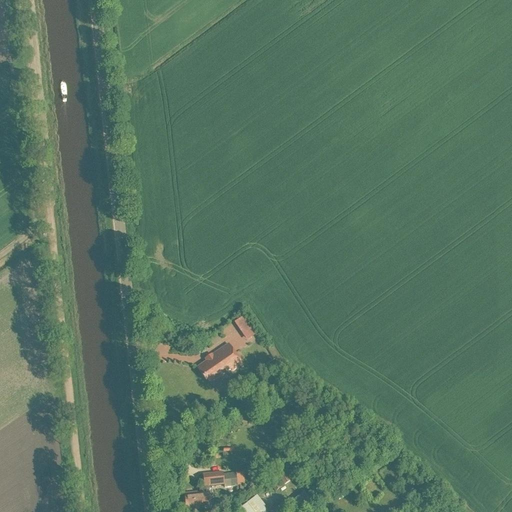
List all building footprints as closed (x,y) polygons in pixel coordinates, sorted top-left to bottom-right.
[(238,323),(250,341),(259,335),(248,317),(238,323)] [(205,361),(206,363),(197,369),(206,382),(208,381),(211,385),(220,378),(221,379),(232,372),(232,373),(241,366),(228,346),(205,361)] [(199,494),(184,495),(185,508),(187,508),(188,511),(211,510),(208,488),(224,486),(223,476),(223,474),(203,476),(204,488),(199,489),(199,490),(199,494)] [(236,474),(223,476),(224,486),(224,489),(237,488),(236,474)] [(265,511),(255,498),(236,511),(265,511)]
